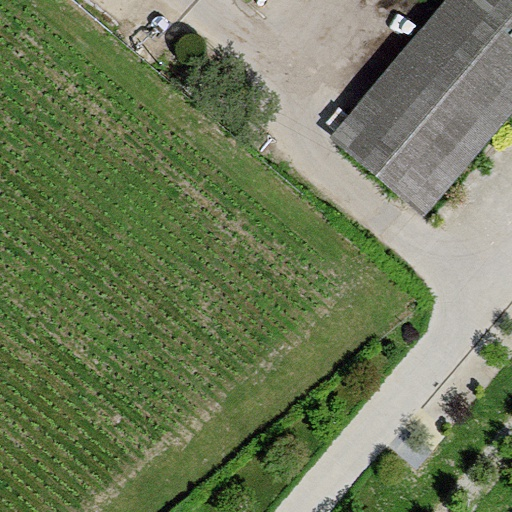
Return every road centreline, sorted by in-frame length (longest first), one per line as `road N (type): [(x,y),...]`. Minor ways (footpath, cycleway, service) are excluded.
road 1 (track): [(511,256),(296,511)]
road 2 (track): [(289,74),(311,141),(346,185),(479,293)]
road 3 (track): [(186,0),(289,74),(347,0)]
